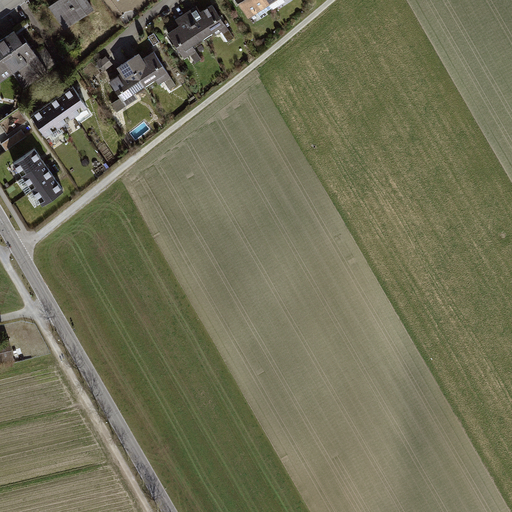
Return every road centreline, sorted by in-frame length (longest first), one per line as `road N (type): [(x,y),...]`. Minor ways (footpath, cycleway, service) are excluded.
road 1 (track): [(332,0),(39,236),(16,246)]
road 2 (tertiary): [(0,219),(170,511)]
